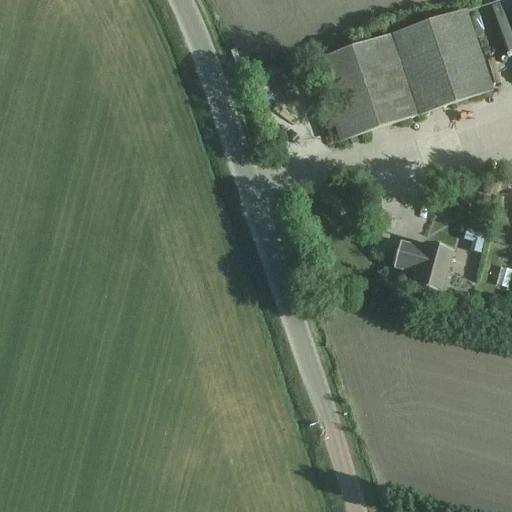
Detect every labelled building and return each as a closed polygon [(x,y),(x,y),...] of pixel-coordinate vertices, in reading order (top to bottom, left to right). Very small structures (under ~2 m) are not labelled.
[(466,16),(314,68),(340,144),(492,93),(466,16)] [(274,110),(263,114),(268,132),(280,129),(274,110)] [(372,188),(378,204),(421,189),(415,173),(372,188)] [(511,197),(504,196),(499,238),(509,239),(511,213),(511,197)] [(441,298),(448,275),(453,254),(424,246),(423,252),(400,246),(393,271),(416,277),(412,291),(441,298)]
